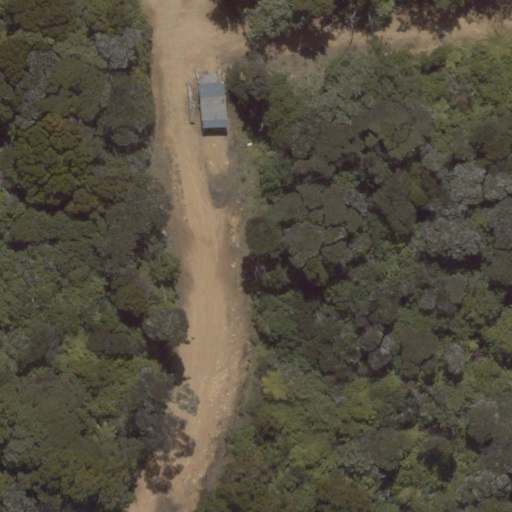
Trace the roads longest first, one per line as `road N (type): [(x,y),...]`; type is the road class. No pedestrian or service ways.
road 1 (track): [(169,0),(182,39),(200,184),(206,348),(201,401),(155,511)]
road 2 (track): [(511,15),(398,34),(180,35)]
